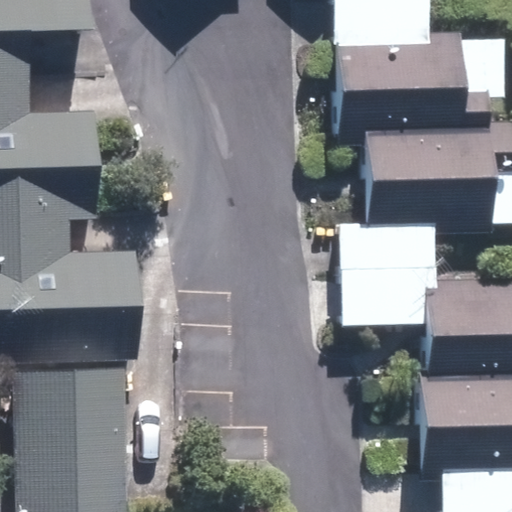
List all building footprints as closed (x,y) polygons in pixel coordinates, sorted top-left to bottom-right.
[(0,0),(0,360),(142,355),(138,245),(72,248),(71,216),(102,215),(98,105),(36,108),(33,23),(90,21),(89,0),(0,0)] [(459,39),(429,40),(427,0),(335,0),(338,128),(372,128),(461,126),(459,39)] [(436,231),(492,230),(491,126),(461,126),(372,128),(374,220),(339,221),(340,268),(436,266),(436,231)] [(511,274),(436,276),(436,266),(340,268),(341,323),(430,321),(430,368),(511,366),(511,274)] [(131,511),(128,364),(14,367),(17,511),(131,511)] [(511,511),(511,366),(430,368),(432,481),(443,481),(443,511),(511,511)]
